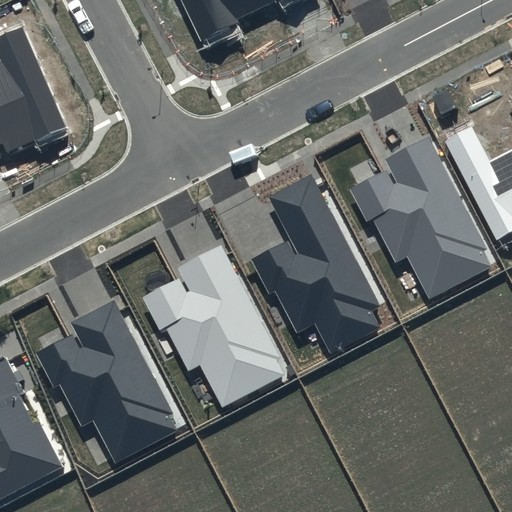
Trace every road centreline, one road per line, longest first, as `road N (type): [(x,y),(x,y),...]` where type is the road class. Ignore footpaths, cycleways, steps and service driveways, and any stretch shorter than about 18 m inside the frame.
road 1 (residential): [(177,164),(493,0)]
road 2 (residential): [(0,256),(177,164)]
road 3 (residential): [(89,0),(177,164)]
